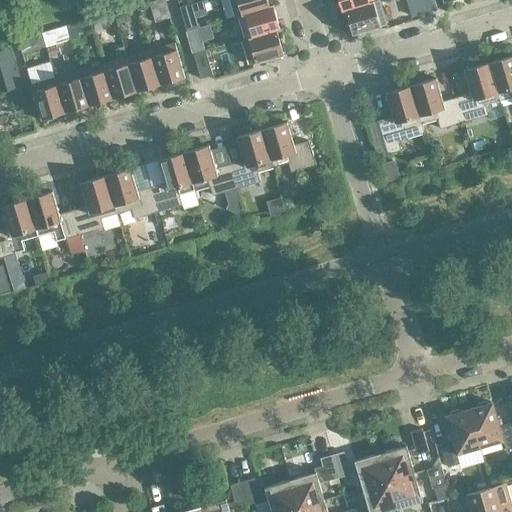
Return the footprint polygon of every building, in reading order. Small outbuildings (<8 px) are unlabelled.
[(156,0),(149,2),(155,22),(167,18),(161,0),(156,0)] [(269,7),(269,6),(267,0),(230,0),(235,18),(239,17),(239,16),(269,7)] [(337,0),(342,12),(345,11),(375,2),(375,1),(374,0),(337,0)] [(379,0),(375,1),(375,2),(345,11),(352,35),(386,25),(379,0)] [(437,9),(434,0),(421,0),(425,13),(437,9)] [(190,4),(180,7),(184,21),(194,17),(190,4)] [(273,5),(269,6),(269,7),(239,16),(239,17),(246,39),(246,40),(276,31),(277,31),(280,30),(273,5)] [(114,13),(117,24),(131,21),(127,9),(114,13)] [(90,21),(93,32),(103,29),(100,18),(90,21)] [(66,27),(70,40),(79,37),(75,24),(66,27)] [(70,40),(66,27),(42,34),(46,47),(70,40)] [(187,32),(191,46),(202,42),(198,28),(187,32)] [(284,55),(277,31),(276,31),(246,40),(246,39),(242,40),(249,65),(284,55)] [(46,47),(42,34),(17,41),(21,54),(46,47)] [(174,44),(150,51),(160,85),(185,78),(175,43),(174,44)] [(117,61),(103,65),(113,99),(137,92),(127,58),(126,58),(123,47),(114,50),(117,61)] [(137,92),(160,85),(150,51),(127,58),(137,92)] [(205,51),(193,54),(200,79),(213,75),(205,51)] [(511,56),(489,63),(500,101),(511,97),(511,56)] [(456,98),(464,122),(488,115),(485,106),(500,101),(489,63),(463,70),(470,93),(456,98)] [(89,106),(113,99),(103,65),(79,72),(89,106)] [(65,113),(89,106),(79,72),(55,79),(65,113)] [(65,113),(55,79),(32,86),(31,86),(41,120),(65,113)] [(410,86),(422,124),(437,120),(440,129),(464,122),(456,98),(442,102),(436,79),(410,86)] [(422,124),(410,86),(385,93),(392,117),(377,121),(387,155),(400,151),(398,142),(424,134),(422,124)] [(16,108),(27,104),(22,88),(11,91),(16,108)] [(262,130),(272,166),(287,161),(291,173),(316,166),(308,141),(294,145),(287,122),(262,130)] [(272,166),(262,130),(236,137),(243,160),(229,164),(236,189),(260,182),(257,170),(272,166)] [(236,189),(229,164),(215,168),(209,145),(183,153),(194,189),(209,184),(212,196),(236,189)] [(165,183),(151,187),(158,212),(182,205),(179,193),(194,189),(183,153),(158,160),(165,183)] [(158,212),(151,187),(137,192),(130,169),(105,176),(116,212),(131,208),(134,219),(158,212)] [(312,201),(337,192),(330,171),(305,180),(312,201)] [(116,212),(105,176),(80,183),(87,206),(73,211),(80,235),(104,228),(101,217),(116,212)] [(80,235),(73,211),(59,215),(52,192),(27,199),(37,235),(53,231),(56,242),(80,235)] [(37,235),(27,199),(1,207),(8,230),(0,231),(0,252),(2,258),(26,251),(22,240),(37,235)] [(506,450),(511,448),(511,428),(510,423),(499,427),(492,403),(489,404),(486,402),(478,404),(476,407),(468,410),(480,448),(503,441),(506,450)] [(457,455),(480,448),(468,410),(461,412),(458,410),(450,412),(448,416),(445,417),(452,440),(440,444),(447,468),(459,464),(457,455)] [(410,432),(417,455),(429,452),(422,429),(410,432)] [(406,446),(380,454),(388,481),(414,474),(406,446)] [(332,455),(338,478),(350,475),(344,452),(332,455)] [(362,489),(388,481),(380,454),(354,461),(362,489)] [(326,482),(338,478),(332,455),(320,459),(326,482)] [(316,472),(290,480),(298,508),(324,500),(316,472)] [(422,502),(414,474),(388,481),(397,509),(422,502)] [(253,478),(241,482),(248,505),(260,501),(253,478)] [(164,482),(167,491),(174,489),(172,480),(164,482)] [(271,511),(284,511),(298,508),(290,480),(264,488),(271,511)] [(369,511),(386,511),(397,509),(388,481),(362,489),(367,504),(369,511)] [(248,505),(241,482),(230,485),(236,508),(248,505)] [(471,511),(491,511),(511,506),(504,484),(466,495),(471,511)] [(447,485),(434,489),(438,501),(450,498),(447,485)] [(200,507),(201,511),(229,511),(226,499),(200,507)] [(327,511),(324,500),(298,508),(299,511),(327,511)]
